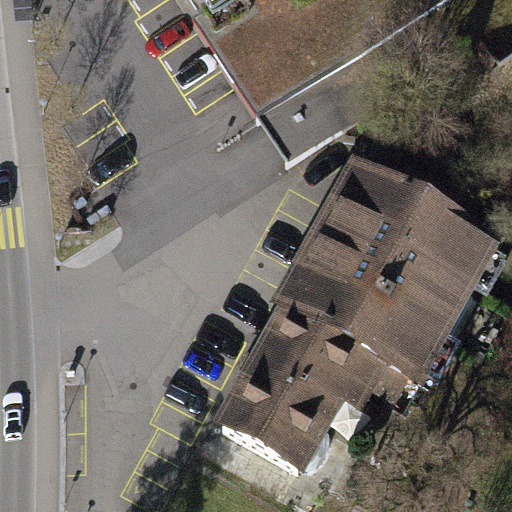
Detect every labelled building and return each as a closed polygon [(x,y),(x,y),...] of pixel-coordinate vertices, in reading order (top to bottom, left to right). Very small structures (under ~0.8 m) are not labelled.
[(184,0),(207,36),(263,0),(184,0)] [(443,0),(263,0),(207,36),(259,117),(443,0)] [(358,183),(318,255),(458,331),(497,259),(358,183)] [(318,255),(282,322),(386,378),(421,398),(458,331),(318,255)] [(282,322),(218,439),(322,495),(386,378),(282,322)]
